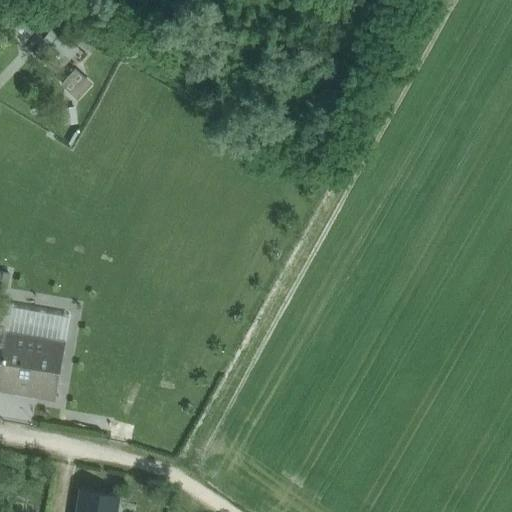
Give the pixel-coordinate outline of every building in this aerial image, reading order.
[(54,113),(72,118),(79,95),(72,94),(77,79),(65,75),(54,113)] [(8,274),(0,271),(0,288),(5,290),(8,274)] [(76,290),(58,287),(53,315),(72,318),(76,290)] [(68,318),(13,308),(0,305),(0,326),(10,328),(8,336),(6,336),(1,362),(0,369),(0,386),(55,396),(68,318)] [(0,361),(1,362),(6,336),(8,336),(10,328),(0,326),(0,361)] [(117,511),(120,496),(80,489),(76,511),(117,511)]
